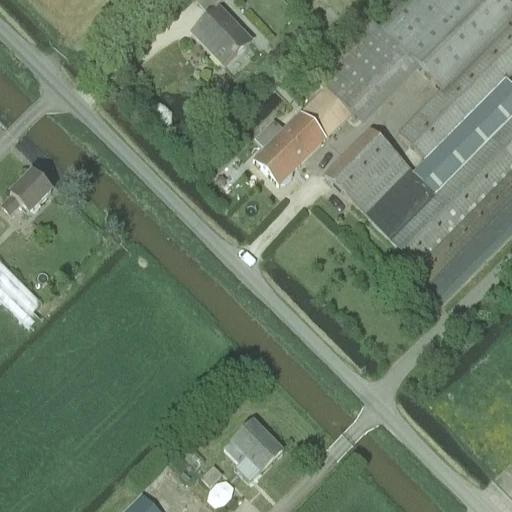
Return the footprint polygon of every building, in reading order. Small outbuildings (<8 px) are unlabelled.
[(222,72),(249,45),(216,10),(226,0),(207,0),(198,9),(209,20),(190,38),(222,72)] [(441,95),(398,137),(425,164),(511,76),(511,34),(506,29),(511,22),(511,14),(497,0),(410,0),(379,33),(373,26),(314,83),(319,89),(313,95),(318,100),(299,118),(324,144),(350,118),(354,123),(355,122),(352,119),(409,62),(441,95)] [(511,174),(510,173),(511,171),(511,115),(432,196),(412,176),(367,221),(415,270),(402,283),(434,315),(511,237),(511,174)] [(290,177),(324,144),(299,118),(282,134),(273,124),(253,143),(263,153),(251,164),(277,190),(279,188),(284,188),(290,183),(290,177)] [(367,221),(412,176),(368,133),(323,177),(367,221)] [(28,219),(49,197),(30,178),(8,199),(10,201),(0,211),(9,220),(19,210),(28,219)] [(32,317),(40,308),(0,267),(0,304),(28,333),(37,323),(32,317)] [(230,447),(222,454),(236,469),(232,473),(247,488),(259,476),(280,454),(251,424),(229,446),(230,447)] [(212,471),(199,483),(208,493),(221,480),(212,471)] [(154,511),(140,497),(125,511),(154,511)]
